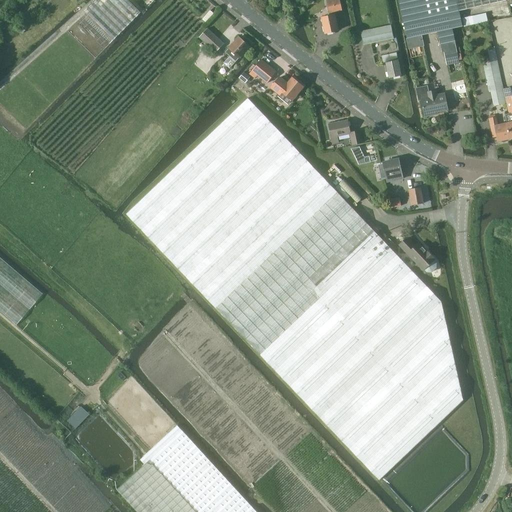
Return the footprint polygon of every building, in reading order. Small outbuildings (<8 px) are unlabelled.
[(127,0),(97,0),(0,86),(0,108),(24,132),(141,12),(127,0)] [(326,33),(338,30),(334,12),(342,10),(339,0),(331,0),(326,1),(330,16),(322,18),(326,33)] [(398,0),(403,23),(407,38),(438,32),(440,44),(455,41),(452,29),(462,26),(459,11),(506,0),(398,0)] [(10,23),(6,19),(0,23),(0,25),(3,29),(10,23)] [(364,45),(393,38),(390,25),(361,31),(364,45)] [(215,53),(223,44),(207,28),(199,38),(215,53)] [(226,52),(228,55),(229,56),(223,63),(230,68),(250,46),(239,37),(226,52)] [(490,61),(483,62),(489,92),(491,92),(494,105),(505,104),(506,104),(503,89),(497,60),(494,48),(487,49),(490,61)] [(456,49),(444,52),(446,64),(459,62),(456,49)] [(402,75),(400,66),(398,60),(396,52),(390,54),(391,61),(385,62),(389,78),(402,75)] [(262,59),(252,70),(253,71),(268,83),(276,73),(277,71),(262,59)] [(280,77),(271,87),(279,94),(281,92),(282,92),(292,100),(297,94),(303,86),(293,78),(288,83),(288,84),(280,77)] [(428,86),(416,88),(419,100),(421,100),(425,116),(448,111),(446,102),(445,94),(437,95),(436,90),(429,91),(428,86)] [(511,87),(503,89),(506,104),(508,113),(505,114),(506,122),(510,139),(511,138),(511,87)] [(248,98),(126,214),(319,418),(379,480),(463,400),(441,302),(442,302),(335,189),(324,178),(248,98)] [(496,117),(489,118),(493,138),(496,137),(497,141),(510,139),(506,122),(498,124),(496,117)] [(350,133),(348,120),(329,124),(333,143),(339,143),(338,136),(350,134),(352,145),(362,143),(360,131),(350,133)] [(398,159),(383,162),(388,182),(395,181),(403,179),(401,173),(398,159)] [(411,205),(424,203),(421,187),(408,189),(411,205)] [(387,199),(389,208),(401,206),(400,197),(387,199)] [(389,237),(389,238),(386,235),(383,238),(391,246),(394,243),(389,237)] [(415,247),(407,238),(400,245),(423,269),(424,269),(427,272),(432,272),(436,267),(436,263),(433,260),(434,259),(419,243),(415,247)] [(67,421),(72,425),(75,429),(89,414),(81,406),(67,421)] [(117,490),(137,511),(256,511),(177,425),(149,451),(147,453),(144,455),(145,456),(140,460),(145,464),(117,490)]
